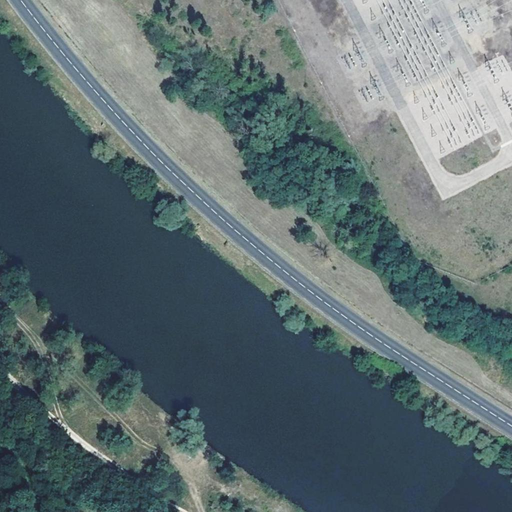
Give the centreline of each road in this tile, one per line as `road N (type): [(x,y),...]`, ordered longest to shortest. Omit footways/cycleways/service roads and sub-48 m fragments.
road 1 (tertiary): [(20,0),(129,128),(256,248),(511,426)]
road 2 (track): [(181,511),(146,494),(0,369)]
